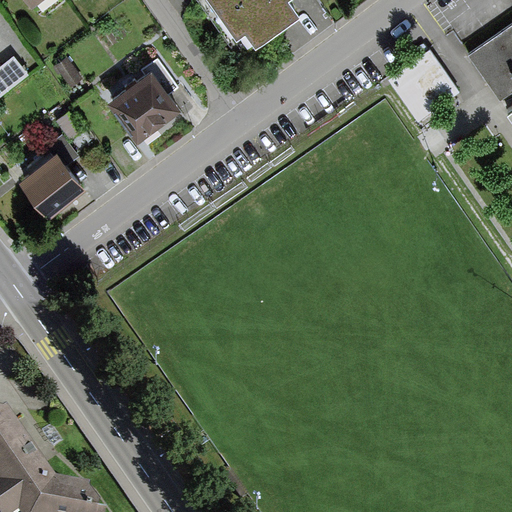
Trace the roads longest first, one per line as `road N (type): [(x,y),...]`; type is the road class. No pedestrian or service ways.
road 1 (residential): [(11,287),(245,119)]
road 2 (tertiary): [(170,511),(11,287)]
road 3 (residential): [(245,119),(401,0)]
road 4 (residential): [(157,0),(245,119)]
